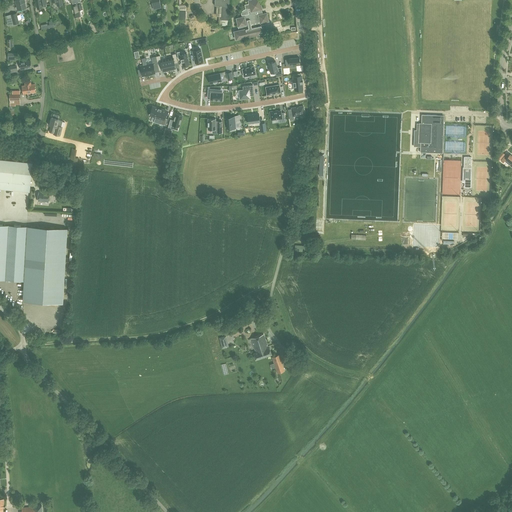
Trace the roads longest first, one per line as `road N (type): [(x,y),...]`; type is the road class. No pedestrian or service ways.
road 1 (unknown): [(22,344),(179,330),(273,283)]
road 2 (unclassified): [(167,511),(26,358)]
road 3 (residential): [(273,283),(311,137),(311,93)]
road 4 (residential): [(311,93),(196,108),(169,101),(174,82)]
road 5 (residential): [(174,82),(307,45)]
road 6 (residential): [(38,128),(43,69),(31,0)]
